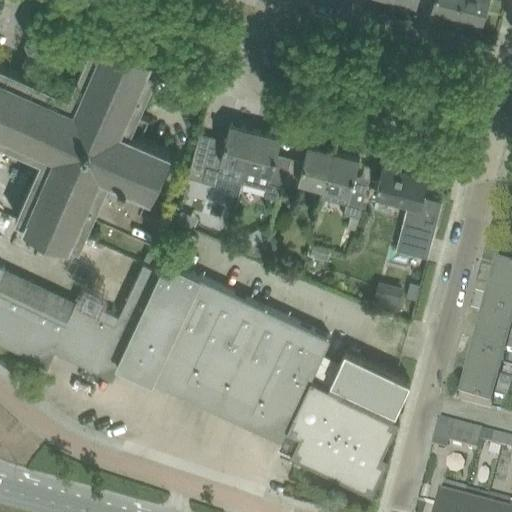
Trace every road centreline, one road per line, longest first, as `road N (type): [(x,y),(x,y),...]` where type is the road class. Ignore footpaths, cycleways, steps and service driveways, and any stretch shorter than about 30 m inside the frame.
road 1 (residential): [(396,511),(492,148)]
road 2 (residential): [(273,511),(94,453),(49,430),(0,387)]
road 3 (residential): [(492,148),(268,90),(257,73),(259,42)]
road 4 (residential): [(259,42),(499,107)]
road 5 (residential): [(510,65),(270,1)]
road 6 (residential): [(95,0),(259,42)]
